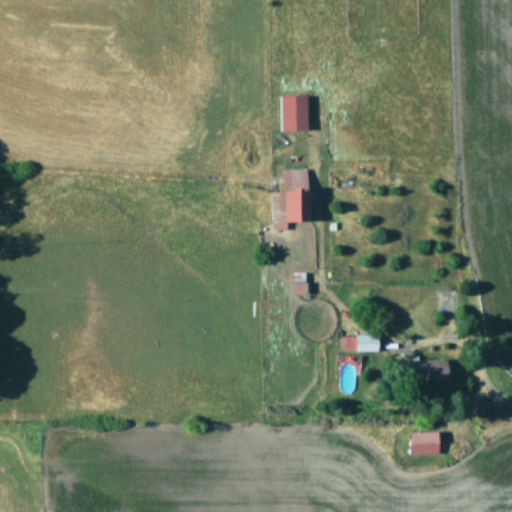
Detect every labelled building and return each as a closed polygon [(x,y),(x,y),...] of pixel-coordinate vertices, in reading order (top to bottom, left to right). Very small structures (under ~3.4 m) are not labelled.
[(302,95),(275,96),(276,130),(302,129),(302,95)] [(267,229),(282,229),(282,221),(303,220),(302,187),(303,187),(302,168),(277,169),(278,190),(266,191),(267,229)] [(374,334),(351,334),(351,351),(373,351),(374,334)] [(441,360),(403,359),(402,379),(440,380),(441,360)] [(433,431),(404,432),(405,454),(434,452),(433,431)]
